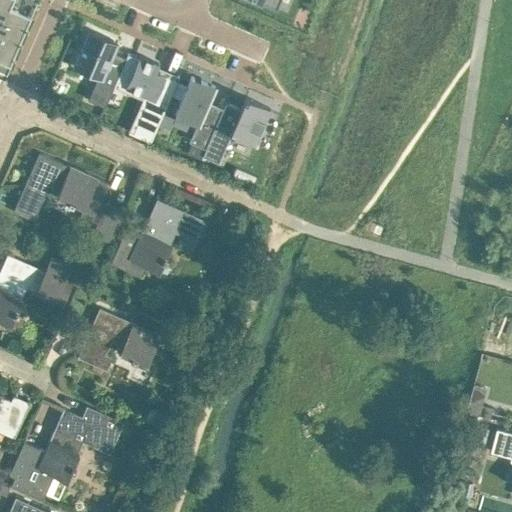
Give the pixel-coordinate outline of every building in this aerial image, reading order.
[(0,0),(0,70),(5,73),(6,73),(9,66),(31,16),(10,7),(13,0),(0,0)] [(89,29),(73,65),(97,76),(87,98),(104,105),(113,85),(126,56),(114,51),(118,41),(113,39),(89,29)] [(126,56),(113,85),(114,85),(116,81),(148,95),(132,131),(128,129),(128,131),(150,140),(177,79),(175,79),(155,70),(159,63),(138,54),(137,57),(127,52),(126,56)] [(190,75),(175,112),(197,121),(189,140),(205,147),(223,107),(208,100),(214,86),(190,75)] [(205,147),(202,154),(218,161),(230,133),(254,143),(269,107),(244,96),(240,107),(225,101),(223,107),(205,147)] [(89,225),(108,182),(39,151),(14,206),(35,215),(47,188),(58,193),(58,194),(83,205),(77,219),(89,225)] [(128,221),(110,262),(141,276),(146,265),(159,271),(171,244),(158,238),(162,227),(183,237),(180,244),(192,250),(206,219),(156,197),(143,228),(128,221)] [(110,242),(124,209),(106,201),(92,234),(110,242)] [(84,270),(50,255),(44,269),(7,252),(0,268),(0,318),(10,324),(28,285),(63,301),(71,282),(78,284),(84,270)] [(99,306),(77,355),(107,369),(113,356),(105,353),(114,333),(125,338),(120,350),(148,362),(153,350),(164,355),(172,338),(99,306)] [(0,394),(0,420),(16,428),(29,400),(13,393),(11,399),(0,394)] [(489,416),(492,407),(469,401),(466,410),(489,416)] [(118,431),(123,420),(86,404),(81,415),(63,407),(44,449),(24,440),(9,474),(14,476),(11,483),(43,498),(54,473),(67,479),(79,452),(77,451),(82,441),(110,453),(120,432),(118,431)] [(476,424),(472,439),(484,442),(488,427),(476,424)] [(511,431),(496,427),(490,450),(511,456),(511,451),(511,431)] [(456,489),(453,499),(460,501),(463,491),(456,489)] [(52,511),(15,496),(11,506),(16,508),(14,511),(52,511)]
